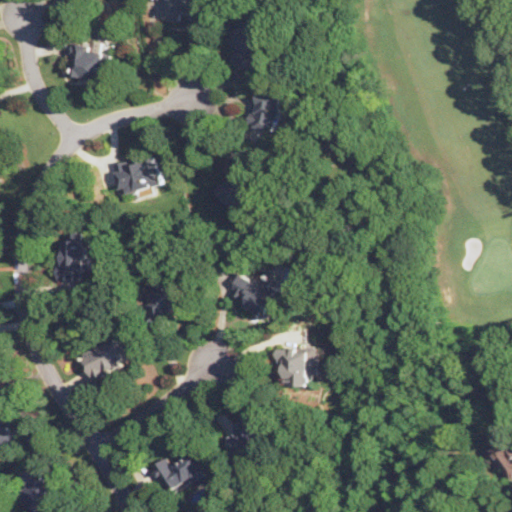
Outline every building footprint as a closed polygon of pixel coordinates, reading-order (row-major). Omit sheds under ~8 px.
[(168,0),(166,18),(185,21),(186,13),(218,17),(219,0),(168,0)] [(277,46),(255,11),(238,22),(242,28),(227,38),(246,66),(277,46)] [(111,80),(116,52),(105,50),(107,40),(88,37),(86,43),(77,42),(72,73),(111,80)] [(281,130),(287,93),(259,88),(252,125),(281,130)] [(215,190),(242,209),(250,197),(256,202),(270,183),(251,171),(259,160),(244,150),(215,190)] [(116,161),(123,194),(165,184),(158,152),(116,161)] [(93,230),(64,230),(64,278),(84,278),(84,268),(93,268),(93,230)] [(271,317),(286,289),(246,268),(231,295),(271,317)] [(149,293),(159,318),(196,303),(185,278),(149,293)] [(95,378),(136,362),(125,334),(84,349),(95,378)] [(322,376),(322,345),(280,345),(280,387),(311,387),(311,376),(322,376)] [(0,401),(0,451),(22,439),(8,414),(15,410),(8,397),(0,401)] [(240,455),(275,429),(260,409),(225,434),(240,455)] [(511,477),(511,427),(491,439),(511,477)] [(202,485),(221,472),(204,446),(176,464),(171,456),(156,466),(174,494),(198,479),(202,485)] [(64,501),(49,463),(23,473),(39,511),(64,501)]
